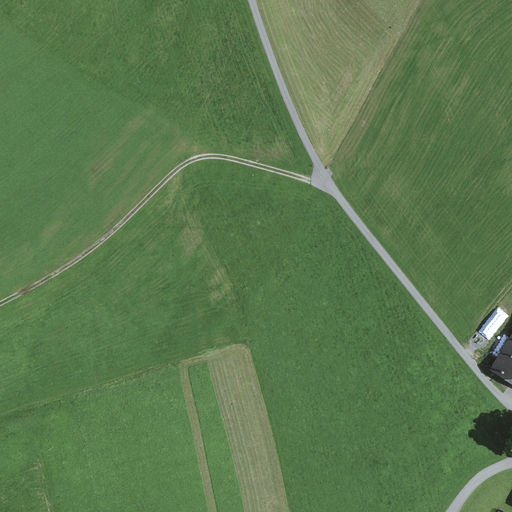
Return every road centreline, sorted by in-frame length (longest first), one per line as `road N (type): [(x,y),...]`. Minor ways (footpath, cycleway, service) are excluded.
road 1 (track): [(511,405),(334,191),(290,105),(252,0)]
road 2 (track): [(334,191),(198,156),(53,280),(0,307)]
